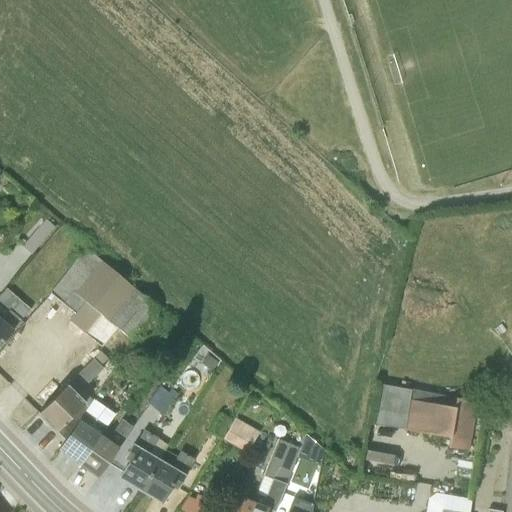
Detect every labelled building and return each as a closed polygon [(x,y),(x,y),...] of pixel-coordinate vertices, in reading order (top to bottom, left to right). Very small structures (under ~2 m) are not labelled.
[(149,317),(156,308),(84,248),(48,292),(73,314),(68,320),(101,346),(116,329),(130,340),(136,333),(149,317)] [(0,293),(0,339),(1,341),(28,309),(4,288),(0,293)] [(141,337),(154,321),(149,317),(136,333),(141,337)] [(99,366),(105,359),(98,352),(35,414),(62,441),(91,398),(81,389),(101,368),(99,366)] [(378,384),(371,425),(403,430),(449,445),(448,450),(467,453),(475,401),(411,390),(378,384)] [(164,390),(158,386),(146,403),(152,407),(164,390)] [(161,415),(174,398),(164,390),(152,407),(161,415)] [(56,449),(77,464),(98,435),(113,414),(91,398),(62,441),(56,449)] [(230,420),(218,413),(207,433),(219,439),(230,420)] [(234,418),(221,439),(245,453),(257,432),(234,418)] [(77,464),(96,478),(131,427),(120,419),(106,440),(98,435),(77,464)] [(158,460),(167,445),(142,429),(133,444),(131,443),(122,459),(127,462),(118,477),(140,490),(158,460)] [(298,448),(295,456),(318,465),(321,450),(304,435),(298,448)] [(295,456),(298,448),(277,439),(254,494),(245,490),(235,511),(264,511),(266,509),(273,511),(295,456)] [(141,490),(160,502),(169,486),(175,490),(192,459),(178,451),(169,466),(158,460),(141,490)] [(467,511),(470,499),(433,493),(426,499),(423,511),(467,511)] [(309,511),(311,505),(292,497),(286,511),(309,511)]
